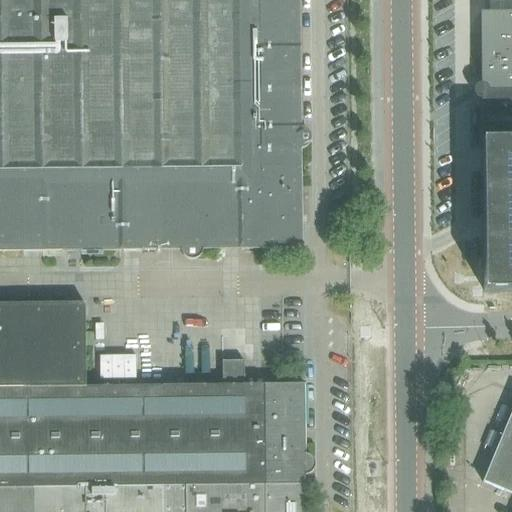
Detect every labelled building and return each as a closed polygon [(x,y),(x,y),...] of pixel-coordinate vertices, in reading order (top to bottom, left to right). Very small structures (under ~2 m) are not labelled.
[(0,0),(0,252),(181,251),(182,255),(183,258),(187,260),(194,260),(197,260),(200,258),(202,254),(202,251),(302,250),(301,150),(304,150),(307,148),(309,145),(310,137),(309,135),(307,132),(303,130),(301,130),(299,0),(0,0)] [(511,12),(480,12),(480,15),(480,31),(480,85),(478,85),(475,87),(475,89),(475,97),(475,98),(478,99),(480,100),(481,166),(482,222),(483,292),(511,291),(511,12)] [(0,511),(306,511),(305,475),(309,474),(312,473),(314,469),(314,462),(314,459),(312,456),(308,454),(306,454),(304,384),(244,385),(244,361),(222,362),(222,385),(85,387),(84,304),(0,305),(0,511)] [(99,357),(99,381),(136,381),(135,357),(99,357)] [(511,511),(511,415),(483,484),(511,495),(511,511)]
